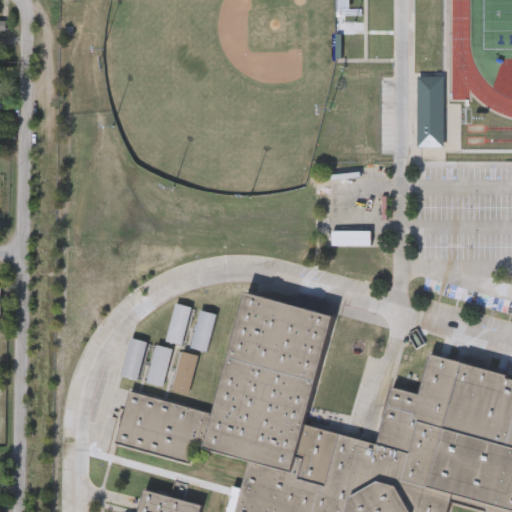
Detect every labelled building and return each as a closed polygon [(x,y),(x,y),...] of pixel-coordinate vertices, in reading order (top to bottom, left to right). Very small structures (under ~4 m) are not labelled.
[(13,55),(7,55),(7,59),(0,59),(0,44),(13,45),(13,55)] [(418,76),(445,75),(445,147),(418,147),(418,76)] [(234,511),(248,461),(194,446),(190,461),(116,442),(130,389),(213,412),(247,288),(336,311),(306,423),(378,442),(393,386),(419,393),(430,351),(511,373),(511,511),(485,511),(486,509),(451,500),(447,511),(234,511)] [(182,342),(166,338),(177,300),(193,305),(182,342)] [(191,344),(202,307),(218,312),(207,349),(191,344)] [(149,340),(138,377),(122,373),(132,335),(149,340)] [(174,346),(163,384),(147,380),(157,342),(174,346)] [(171,387),(183,348),(200,353),(188,392),(171,387)] [(174,490),(187,494),(189,487),(177,483),(174,490)] [(203,505),(201,511),(138,511),(145,486),(204,503),(203,505)]
